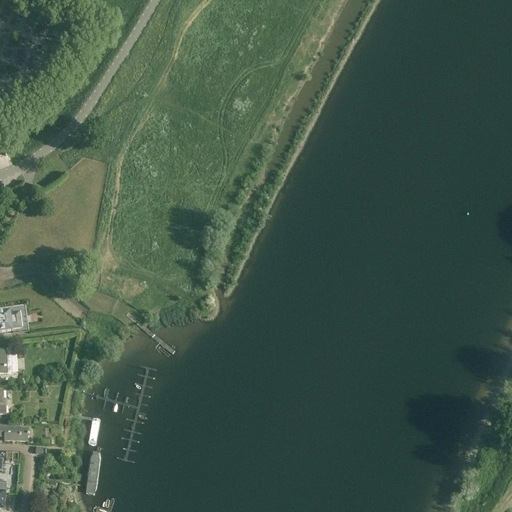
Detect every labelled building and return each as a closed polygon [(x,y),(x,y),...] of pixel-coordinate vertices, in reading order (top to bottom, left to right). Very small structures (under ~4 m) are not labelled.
[(11,313),(11,311),(0,312),(0,332),(13,330),(13,329),(22,328),(19,312),(11,313)] [(5,351),(5,350),(0,350),(0,374),(12,374),(10,351),(5,351)] [(0,437),(5,438),(5,442),(27,443),(28,430),(0,428),(0,437)] [(90,453),(86,497),(96,498),(100,454),(90,453)] [(40,492),(39,501),(47,502),(49,492),(41,490),(40,492)]
